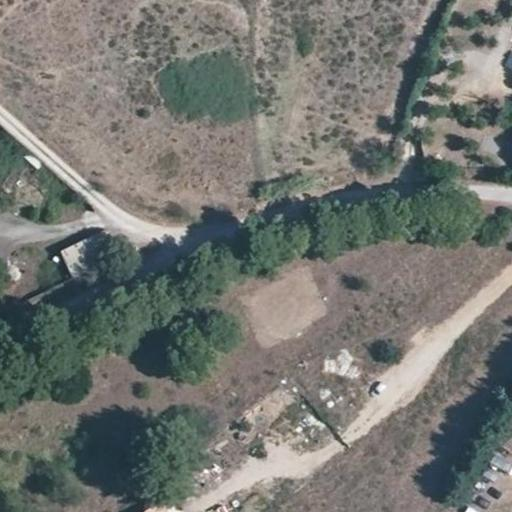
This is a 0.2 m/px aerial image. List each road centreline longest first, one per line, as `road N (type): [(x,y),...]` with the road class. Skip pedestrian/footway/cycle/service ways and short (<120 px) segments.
road 1 (unclassified): [(183,258),(320,206),(394,194),(511,194)]
road 2 (unclassified): [(0,117),(112,214),(183,258)]
road 3 (unclassified): [(0,345),(183,258)]
